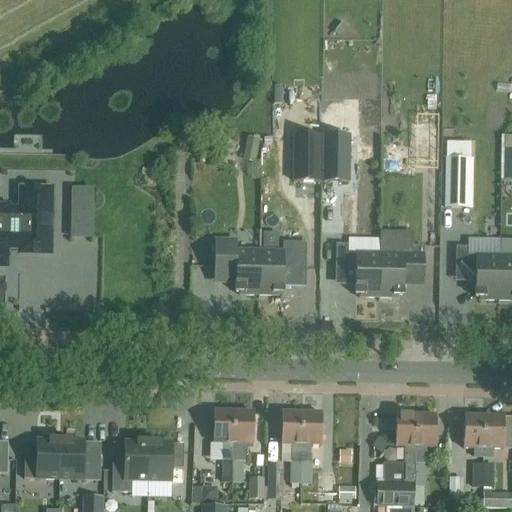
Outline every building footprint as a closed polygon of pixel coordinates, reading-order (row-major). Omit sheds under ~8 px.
[(295,138),(294,182),(319,182),(320,138),(295,138)] [(347,183),(348,139),(323,138),(322,182),(347,183)] [(0,267),(6,268),(6,253),(6,246),(20,246),(19,254),(21,254),(21,253),(22,253),(48,253),(48,254),(49,254),(51,190),(21,189),(20,210),(7,210),(7,207),(0,207),(0,267)] [(198,261),(208,263),(211,244),(201,242),(198,261)] [(239,296),(258,297),(259,252),(236,251),(236,242),(229,242),(214,242),(214,268),(213,284),(234,284),(234,294),(239,294),(239,296)] [(283,252),(259,252),(258,297),(278,297),(278,295),(282,295),(283,270),(305,270),(305,245),(283,244),(283,252)] [(335,246),(335,271),(355,271),(354,296),(359,296),(359,299),(378,299),(379,254),(347,254),(348,246),(335,246)] [(411,255),(379,254),(378,299),(398,300),(398,297),(402,297),(403,286),(423,287),(423,247),(411,247),(411,255)] [(479,301),(498,302),(499,257),(467,256),(468,248),(455,248),(455,273),(475,274),(474,299),(479,299),(479,301)] [(511,256),(499,257),(498,302),(511,302),(511,256)] [(70,269),(54,269),(55,296),(71,295),(70,269)] [(185,434),(196,433),(194,412),(183,413),(185,434)] [(232,445),(233,413),(212,413),(212,444),(222,445),(221,460),(221,484),(231,485),(232,445)] [(242,485),(242,461),(242,445),(253,445),(253,414),(233,413),(232,445),(231,485),(242,485)] [(290,485),(300,486),(301,415),(280,415),(280,446),(281,446),(280,463),(290,463),(290,485)] [(321,415),(301,415),(300,486),(309,486),(310,447),(320,447),(321,415)] [(413,507),(415,417),(395,416),(394,448),(403,448),(403,464),(384,464),(383,486),(378,485),(377,506),(413,507)] [(415,417),(413,507),(423,507),(424,465),(425,465),(425,449),(435,449),(435,417),(415,417)] [(482,458),(482,418),(463,418),(462,450),(473,450),(473,458),(482,458)] [(482,418),(482,458),(491,458),(491,450),(502,451),(502,418),(482,418)] [(23,480),(59,481),(60,441),(49,440),(49,442),(36,442),(36,456),(24,456),(23,480)] [(60,441),(59,481),(82,481),(83,443),(71,443),(71,441),(60,441)] [(131,482),(147,483),(148,442),(137,442),(137,444),(124,444),(124,450),(112,450),(111,494),(131,494),(131,482)] [(148,442),(147,483),(170,483),(171,470),(182,470),(183,451),(171,451),(171,445),(159,444),(159,443),(148,442)] [(482,489),(482,465),(472,465),(471,489),(482,489)] [(493,466),(482,465),(482,489),(481,509),(491,509),(511,509),(511,496),(491,496),(492,489),(493,489),(493,466)] [(282,502),(282,468),(267,468),(267,502),(282,502)] [(462,495),(462,475),(451,475),(451,495),(462,495)] [(263,501),(263,480),(248,480),(248,501),(263,501)] [(355,501),(355,489),(338,488),(338,501),(355,501)] [(202,489),(202,502),(215,503),(215,494),(211,489),(202,489)]
